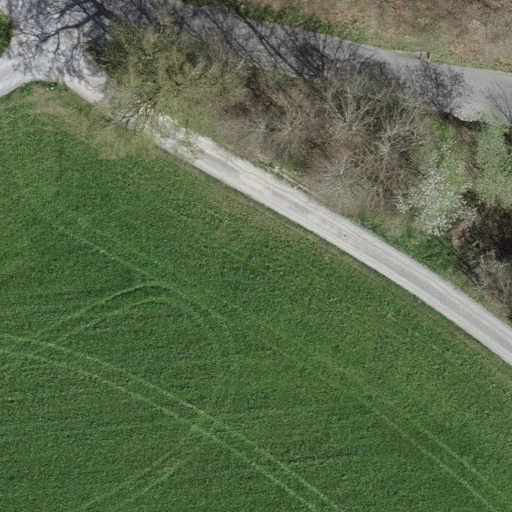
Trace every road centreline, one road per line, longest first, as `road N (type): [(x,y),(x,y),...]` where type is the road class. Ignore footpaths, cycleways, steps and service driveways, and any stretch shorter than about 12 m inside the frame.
road 1 (track): [(511,349),(390,262),(82,81),(70,0)]
road 2 (tertiary): [(105,0),(245,45),(511,95)]
